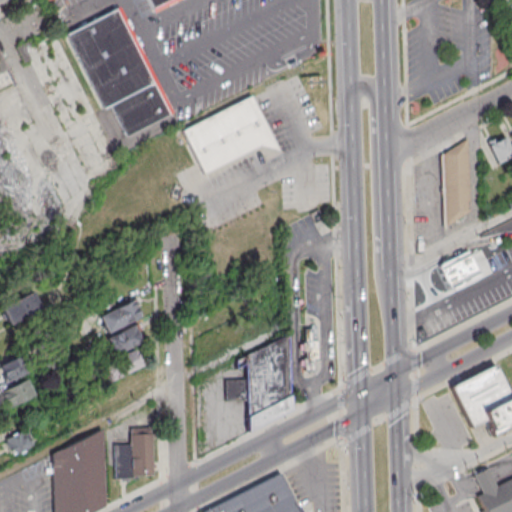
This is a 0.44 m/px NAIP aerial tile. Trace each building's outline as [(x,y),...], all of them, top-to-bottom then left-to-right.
[(146,0),(152,11),(174,0),(146,0)] [(66,36),(103,108),(110,104),(125,133),(167,112),(115,11),(66,36)] [(182,130),(204,174),(261,146),(278,151),(251,96),(182,130)] [(511,136),(488,146),(495,166),(511,158),(511,136)] [(441,157),(445,231),(470,215),(466,142),(441,157)] [(427,271),(438,294),(479,274),(467,251),(427,271)] [(0,305),(0,306),(7,324),(40,309),(32,291),(0,305)] [(106,332),(140,317),(133,300),(98,316),(106,332)] [(141,344),(135,326),(106,336),(112,354),(141,344)] [(306,333),(312,332),(312,328),(319,327),(320,363),(315,364),(315,374),(307,374),(307,371),(305,371),(305,363),(308,362),(307,355),(305,355),(304,347),(307,347),(306,333)] [(288,333),(291,413),(248,435),(245,364),(237,369),(236,359),(288,333)] [(116,377),(143,364),(135,349),(109,361),(116,377)] [(29,372),(23,355),(0,363),(0,375),(2,381),(29,372)] [(452,390),(472,429),(486,422),(493,436),(511,426),(511,397),(496,367),(452,390)] [(148,390),(139,372),(106,387),(115,405),(148,390)] [(9,408),(34,396),(25,379),(0,391),(9,408)] [(52,454),(54,511),(93,511),(106,506),(102,429),(52,454)] [(33,447),(25,430),(3,440),(10,457),(33,447)] [(116,443),(133,443),(132,432),(153,431),(154,480),(135,480),(135,483),(117,484),(116,443)] [(479,500),(484,511),(511,511),(511,483),(498,490),(490,472),(475,479),(484,497),(479,500)] [(206,511),(298,511),(279,475),(206,511)]
